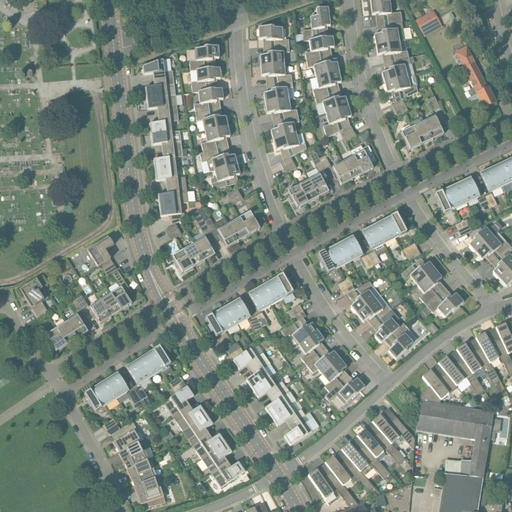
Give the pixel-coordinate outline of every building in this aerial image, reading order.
[(387,24),(401,22),(400,14),(391,15),(389,3),(382,4),(381,0),(369,0),(372,16),(378,16),(378,17),(386,16),(387,24)] [(324,28),(330,28),(328,9),(315,11),(316,18),(309,19),(311,31),(302,33),(302,38),(316,36),(316,31),(324,30),(324,28)] [(424,38),(442,28),(433,12),(415,22),(424,38)] [(375,48),(399,43),(397,32),(402,31),(401,22),(387,24),(388,32),(380,34),(380,35),(374,37),(375,48)] [(274,49),(289,48),(288,41),(282,42),(282,30),(273,30),(273,29),(258,29),(258,41),(265,41),(265,43),(274,42),(274,49)] [(327,50),(334,49),(332,39),(325,40),(325,39),(317,41),(316,36),(302,38),(303,43),(309,42),(311,54),(305,55),(306,62),(320,60),(319,53),(327,52),(327,50)] [(394,63),(408,60),(406,53),(401,54),(399,43),(375,48),(377,57),(384,56),(384,57),(393,56),(394,63)] [(196,72),(212,71),(212,70),(204,71),(203,63),(212,62),(212,60),(219,60),(218,48),(203,49),(204,50),(194,51),(195,62),(189,63),(190,73),(196,72)] [(260,68),(284,66),(283,54),(289,54),(289,48),(274,49),(275,54),(266,55),(266,57),(259,57),(260,68)] [(472,62),(466,50),(456,55),(484,111),(495,105),(487,90),(472,62)] [(316,79),(339,74),(336,64),(330,66),(329,64),(321,66),(320,60),(306,62),(307,70),(313,69),(316,79)] [(384,86),(407,80),(404,67),(410,66),(408,60),(394,63),(396,69),(388,71),(388,73),(381,75),(384,86)] [(153,82),(173,79),(172,72),(164,73),(162,61),(142,68),(143,76),(152,75),(153,82)] [(277,85),(291,83),(291,77),(285,77),(284,66),(260,68),(261,78),(268,77),(268,79),(276,78),(277,85)] [(198,94),(215,91),(214,91),(206,92),(205,84),(213,83),(213,81),(220,81),(219,70),(212,71),(196,72),(197,84),(191,84),(192,95),(198,94)] [(314,99),(328,95),(326,89),(334,87),(334,86),(341,84),(339,74),(316,79),(318,91),(312,92),(314,99)] [(146,100),(167,98),(166,88),(174,87),(173,79),(153,82),(154,88),(145,89),(146,100)] [(404,100),(417,94),(416,88),(410,89),(407,80),(384,86),(387,94),(393,93),(394,94),(402,92),(404,100)] [(265,105),(288,101),(286,90),(292,89),(291,83),(277,85),(278,91),(270,92),(270,94),(263,95),(265,105)] [(195,115),(209,112),(208,105),(216,104),(216,102),(223,101),(221,91),(215,91),(198,94),(199,105),(193,106),(195,115)] [(325,115),(348,109),(345,99),(338,101),(338,99),(330,101),(328,95),(314,99),(316,107),(322,105),(325,115)] [(157,117),(177,115),(175,97),(167,98),(146,100),(147,111),(156,110),(157,117)] [(433,112),(439,109),(434,98),(428,101),(433,112)] [(283,121),(297,118),(296,111),(290,112),(288,101),(265,105),(267,115),(274,114),(274,116),(282,115),(283,121)] [(394,112),(405,107),(402,101),(401,102),(391,106),(394,112)] [(54,120),(69,118),(67,102),(47,104),(49,120),(54,120)] [(405,107),(394,112),(396,117),(407,112),(405,107)] [(323,128),(326,140),(339,132),(337,124),(345,122),(344,120),(351,118),(348,109),(325,115),(329,127),(323,128)] [(204,133),(228,128),(225,118),(219,119),(218,118),(210,119),(209,112),(195,115),(196,123),(202,122),(204,133)] [(150,136),(171,133),(170,123),(178,122),(177,115),(157,117),(158,124),(149,125),(150,136)] [(273,142),(296,136),(293,125),(299,124),(297,118),(283,121),(285,127),(277,129),(277,130),(270,132),(273,142)] [(423,123),(432,141),(443,136),(440,129),(442,128),(438,121),(437,122),(434,118),(423,123)] [(420,146),(432,141),(423,123),(412,128),(420,146)] [(343,131),(339,133),(342,138),(353,133),(350,127),(343,131)] [(203,154),(217,151),(215,143),(223,141),(223,140),(230,138),(228,128),(204,133),(207,144),(201,145),(203,154)] [(409,152),(420,146),(412,128),(400,134),(402,138),(401,139),(404,146),(406,145),(409,152)] [(162,153),(182,150),(180,132),(171,133),(150,136),(151,147),(161,146),(162,153)] [(353,133),(342,138),(345,144),(356,138),(353,133)] [(293,157),(306,151),(304,146),(299,147),(296,136),(273,142),(275,152),(282,150),(283,152),(291,150),(293,157)] [(154,172),(176,169),(175,159),(183,158),(182,150),(162,153),(162,160),(153,161),(154,172)] [(214,173),(237,166),(234,156),(227,158),(227,157),(219,159),(217,151),(203,154),(205,163),(211,162),(214,173)] [(362,176),(373,170),(369,163),(371,162),(367,156),(366,157),(363,152),(353,158),(362,176)] [(324,171),(318,160),(315,154),(309,157),(318,174),(324,171)] [(324,171),(330,167),(324,157),(318,160),(324,171)] [(351,181),(362,176),(353,158),(342,163),(351,181)] [(282,170),(293,164),(290,159),(289,159),(280,164),(282,170)] [(341,187),(351,181),(342,163),(331,169),(334,173),(332,174),(335,181),(337,180),(341,187)] [(500,189),(511,183),(511,180),(504,163),(491,169),(500,189)] [(293,164),(282,170),(285,175),(296,169),(293,164)] [(227,187),(225,182),(233,180),(233,178),(240,176),(237,166),(214,173),(217,184),(211,185),(213,192),(230,187),(230,186),(227,187)] [(166,188),(186,186),(185,178),(177,179),(176,169),(154,172),(156,183),(165,181),(166,188)] [(491,169),(479,175),(488,194),(500,189),(491,169)] [(318,199),(328,193),(325,187),(326,186),(323,179),(321,180),(319,176),(308,181),(318,199)] [(457,185),(466,205),(479,199),(470,179),(457,185)] [(307,204),(318,199),(308,181),(298,187),(307,204)] [(453,211),(466,205),(457,185),(444,191),(453,210),(453,211)] [(159,207),(180,205),(188,204),(186,186),(166,188),(167,196),(157,197),(159,207)] [(296,210),(307,204),(298,187),(287,192),(289,197),(287,198),(291,204),(293,203),(296,210)] [(226,196),(229,202),(239,196),(236,190),(226,196)] [(453,211),(453,210),(444,191),(441,192),(441,193),(434,196),(438,203),(436,204),(439,211),(441,209),(443,215),(450,212),(453,211)] [(490,210),(497,207),(491,195),(484,198),(490,210)] [(229,202),(232,207),(242,201),(239,196),(229,202)] [(483,213),(490,210),(484,198),(477,201),(483,213)] [(172,227),(175,225),(185,220),(184,215),(181,215),(180,205),(159,207),(160,218),(172,217),(172,219),(169,221),(172,227)] [(227,249),(238,243),(228,225),(224,220),(213,226),(203,209),(197,212),(210,234),(215,243),(219,241),(221,244),(223,243),(227,249)] [(204,237),(210,234),(197,212),(191,216),(204,237)] [(239,219),(249,237),(259,230),(256,224),(257,223),(254,216),(252,217),(249,213),(239,219)] [(400,237),(399,237),(406,234),(403,228),(405,227),(402,221),(400,222),(396,215),(390,218),(386,220),(395,239),(396,239),(400,237)] [(238,243),(249,237),(239,219),(228,225),(238,243)] [(396,239),(395,239),(386,220),(374,226),(384,245),(396,239)] [(457,232),(469,227),(466,221),(454,226),(457,232)] [(167,237),(178,231),(175,225),(172,227),(164,231),(167,237)] [(371,252),(384,245),(374,226),(361,233),(371,252)] [(460,238),(472,232),(469,227),(457,232),(460,238)] [(468,246),(475,254),(493,238),(485,229),(472,240),(473,241),(468,246)] [(178,231),(167,237),(170,242),(181,236),(178,231)] [(350,263),(362,257),(352,237),(340,244),(350,263)] [(494,252),(499,257),(510,247),(505,242),(500,246),(493,238),(475,254),(482,261),(487,257),(488,258),(494,252)] [(97,269),(100,267),(110,261),(105,252),(113,247),(109,240),(108,241),(107,239),(86,252),(97,269)] [(204,262),(214,256),(211,250),(212,249),(209,242),(207,243),(204,239),(194,245),(204,262)] [(337,270),(350,263),(340,244),(327,251),(337,270)] [(193,269),(204,262),(194,245),(183,251),(193,269)] [(403,251),(406,256),(417,250),(414,245),(403,251)] [(499,281),(511,269),(511,259),(509,256),(511,253),(511,249),(510,247),(499,257),(502,261),(496,267),(497,268),(492,273),(499,281)] [(406,256),(409,262),(420,256),(417,250),(406,256)] [(182,275),(193,269),(183,251),(172,258),(174,262),(172,263),(176,270),(178,269),(182,275)] [(334,272),(337,270),(327,251),(323,252),(324,253),(317,256),(321,263),(319,264),(322,271),(324,270),(327,275),(333,272),(334,272)] [(373,267),(380,264),(374,252),(367,256),(373,267)] [(367,271),(373,267),(367,256),(361,259),(367,271)] [(409,278),(417,287),(435,272),(429,264),(425,266),(420,260),(400,276),(404,281),(409,278)] [(103,272),(113,266),(110,261),(100,267),(103,272)] [(113,266),(103,272),(106,277),(116,271),(113,266)] [(511,269),(499,281),(506,288),(511,284),(511,269)] [(425,307),(437,298),(430,291),(437,285),(436,284),(441,280),(435,272),(417,287),(424,295),(419,299),(425,307)] [(110,295),(121,312),(131,306),(127,299),(129,298),(126,293),(128,291),(132,296),(118,273),(112,276),(120,289),(110,295)] [(19,291),(31,310),(41,303),(44,302),(38,292),(49,285),(43,276),(19,291)] [(286,298),(286,297),(292,294),(289,289),(292,287),(288,281),(286,283),(282,276),(276,279),(273,281),(284,299),(286,298)] [(340,292),(352,285),(348,280),(337,286),(340,292)] [(271,306),(284,299),(273,281),(260,288),(271,306)] [(357,316),(375,301),(368,292),(373,289),(369,283),(356,290),(361,297),(355,302),(356,303),(350,308),(357,316)] [(353,292),(355,291),(352,285),(340,292),(343,297),(353,292)] [(258,314),(271,306),(260,288),(248,295),(258,314)] [(110,319),(121,312),(110,295),(106,290),(96,296),(99,302),(110,319)] [(437,298),(425,307),(432,315),(437,310),(445,319),(451,313),(452,314),(463,304),(455,295),(450,300),(449,299),(442,304),(437,298)] [(82,311),(88,307),(81,297),(75,301),(82,311)] [(399,297),(389,305),(392,310),(402,303),(399,297)] [(238,326),(250,319),(239,300),(226,307),(238,326)] [(76,315),(82,311),(75,301),(70,304),(76,315)] [(376,316),(380,321),(391,311),(387,306),(382,310),(375,301),(357,316),(363,324),(368,320),(369,321),(376,316)] [(99,326),(110,319),(99,302),(89,309),(91,313),(90,314),(94,321),(95,319),(99,326)] [(31,310),(34,315),(44,308),(41,303),(31,310)] [(291,319),(302,312),(299,306),(288,313),(291,319)] [(227,332),(238,326),(226,307),(215,314),(227,332)] [(48,313),(44,308),(34,315),(38,320),(48,313)] [(393,335),(398,329),(390,320),(395,316),(391,311),(380,321),(384,325),(378,331),(379,332),(374,337),(381,345),(386,340),(386,341),(393,335)] [(302,312),(291,319),(294,324),(296,323),(306,318),(302,312)] [(222,335),(227,332),(215,314),(211,316),(205,320),(209,327),(207,328),(210,334),(213,333),(216,338),(222,335)] [(262,329),(268,325),(262,314),(255,318),(262,329)] [(77,340),(87,333),(83,327),(85,326),(81,320),(79,321),(77,316),(66,323),(77,340)] [(255,333),(262,329),(255,318),(248,321),(255,333)] [(67,347),(77,340),(66,323),(56,330),(67,347)] [(294,351),(298,347),(317,333),(311,325),(306,329),(305,327),(298,332),(293,325),(280,332),(294,351)] [(395,361),(400,357),(406,351),(405,350),(412,344),(404,336),(409,332),(403,325),(398,329),(393,335),(398,341),(392,346),(393,348),(388,352),(395,361)] [(511,333),(509,335),(504,325),(499,327),(495,329),(500,340),(500,339),(508,355),(511,353),(511,333)] [(56,354),(67,347),(56,330),(45,337),(47,341),(46,342),(50,348),(51,347),(56,354)] [(316,357),(312,352),(319,347),(318,345),(323,341),(317,333),(298,347),(305,356),(300,360),(305,366),(316,357)] [(511,375),(511,364),(508,355),(500,339),(500,340),(494,342),(489,344),(484,334),(479,337),(475,340),(480,350),(481,349),(490,365),(498,360),(498,359),(500,358),(509,377),(511,375)] [(229,356),(240,349),(237,343),(226,351),(229,356)] [(490,365),(481,349),(480,350),(475,353),(475,352),(471,355),(464,346),(460,349),(456,352),(462,361),(463,361),(473,375),(481,370),(480,369),(482,368),(492,386),(500,382),(490,365)] [(164,370),(170,366),(167,361),(169,359),(165,353),(163,355),(159,348),(153,352),(153,351),(149,353),(161,372),(164,370)] [(233,362),(244,354),(240,349),(229,356),(233,362)] [(250,371),(266,360),(262,354),(256,359),(250,350),(244,354),(233,362),(232,362),(239,371),(246,366),(250,371)] [(148,380),(161,372),(149,353),(136,362),(148,380)] [(314,368),(321,377),(340,361),(333,353),(328,357),(326,356),(320,361),(316,357),(305,366),(309,372),(314,368)] [(446,374),(456,387),(464,381),(463,380),(465,379),(477,397),(484,392),(473,375),(463,361),(462,361),(457,365),(456,364),(453,367),(445,358),(441,362),(438,365),(445,375),(446,374)] [(252,391),(270,379),(263,370),(270,366),(266,360),(250,371),(253,376),(246,382),(252,391)] [(340,385),(335,380),(342,374),(341,373),(346,369),(340,361),(321,377),(329,385),(324,389),(329,394),(340,385)] [(137,387),(148,380),(136,362),(125,369),(137,387)] [(419,402),(440,405),(440,404),(439,404),(440,401),(448,395),(448,394),(450,392),(451,394),(458,389),(456,387),(446,374),(445,375),(440,379),(440,378),(437,381),(430,372),(425,375),(426,376),(422,379),(429,387),(421,394),(420,401),(419,401),(419,402)] [(105,382),(116,400),(129,392),(117,374),(105,382)] [(172,390),(183,383),(179,377),(168,385),(172,390)] [(269,400),(271,398),(286,388),(282,383),(275,387),(270,379),(252,391),(258,400),(265,394),(269,400)] [(340,385),(329,394),(329,395),(325,399),(329,404),(336,398),(343,406),(353,398),(354,399),(364,389),(356,380),(351,385),(350,383),(344,389),(340,385)] [(107,406),(116,400),(105,382),(95,388),(107,406)] [(176,395),(186,388),(183,383),(172,390),(176,395)] [(141,402),(147,398),(140,387),(134,391),(141,402)] [(101,410),(107,406),(95,388),(90,391),(90,392),(84,395),(88,402),(86,404),(90,410),(92,408),(95,413),(101,410)] [(189,407),(186,402),(193,397),(187,388),(186,388),(176,395),(163,404),(172,418),(189,407)] [(271,419),(288,407),(282,398),(289,394),(286,388),(271,398),(269,400),(272,404),(265,410),(271,419)] [(134,406),(141,402),(134,391),(127,395),(134,406)] [(493,414),(463,409),(440,405),(419,402),(418,402),(416,432),(462,440),(474,441),(471,463),(460,463),(460,477),(479,479),(480,477),(483,478),(493,414)] [(189,428),(189,429),(206,416),(200,407),(192,412),(189,407),(172,418),(182,433),(189,428)] [(288,428),(290,426),(304,416),(301,411),(294,415),(288,407),(271,419),(277,428),(285,422),(288,428)] [(192,447),(208,436),(205,431),(212,425),(206,416),(189,429),(194,437),(188,441),(192,447)] [(290,447),(307,435),(302,427),(308,422),(304,416),(290,426),(288,428),(291,433),(284,438),(290,447)] [(413,452),(414,440),(395,418),(387,426),(379,417),(375,420),(375,421),(372,424),(380,433),(380,432),(391,445),(398,439),(398,438),(400,436),(413,451),(413,452)] [(106,433),(117,426),(113,420),(102,427),(106,433)] [(119,455),(138,444),(140,443),(134,433),(137,431),(131,424),(114,436),(117,441),(112,444),(116,449),(119,455)] [(111,437),(120,431),(117,426),(106,433),(109,438),(111,437)] [(365,446),(376,459),(383,453),(382,452),(385,450),(398,467),(405,461),(391,445),(380,432),(380,433),(375,437),(374,437),(371,439),(364,431),(360,434),(360,435),(356,438),(364,447),(365,446)] [(192,447),(202,462),(225,445),(219,435),(211,441),(208,436),(192,447)] [(127,472),(146,462),(149,461),(143,450),(141,451),(138,444),(119,455),(118,455),(124,466),(127,472)] [(211,475),(227,464),(224,459),(231,453),(225,445),(202,462),(211,475)] [(349,460),(360,473),(367,467),(367,466),(369,464),(383,480),(389,475),(376,459),(365,446),(364,447),(359,451),(358,451),(356,453),(348,445),(344,448),(341,452),(348,460),(349,460)] [(332,473),(343,487),(351,481),(350,480),(353,478),(367,494),(373,488),(360,473),(349,460),(348,460),(343,464),(342,465),(340,467),(333,458),(328,462),(324,465),(332,474),(332,473)] [(134,489),(154,481),(156,479),(152,468),(149,469),(146,462),(127,472),(126,472),(131,483),(132,483),(134,489)] [(211,475),(220,489),(245,473),(238,464),(231,469),(227,464),(211,475)] [(324,500),(324,501),(333,495),(332,494),(336,492),(349,509),(357,506),(343,487),(332,473),(332,474),(327,478),(326,477),(325,478),(323,480),(316,471),(308,477),(318,492),(317,493),(321,501),(324,500)] [(459,511),(460,477),(444,476),(438,511),(459,511)] [(477,511),(480,498),(481,491),(483,478),(480,477),(479,479),(460,477),(460,511),(477,511)] [(138,501),(140,506),(147,504),(149,509),(165,505),(159,487),(156,487),(154,481),(134,489),(133,489),(138,501)]
